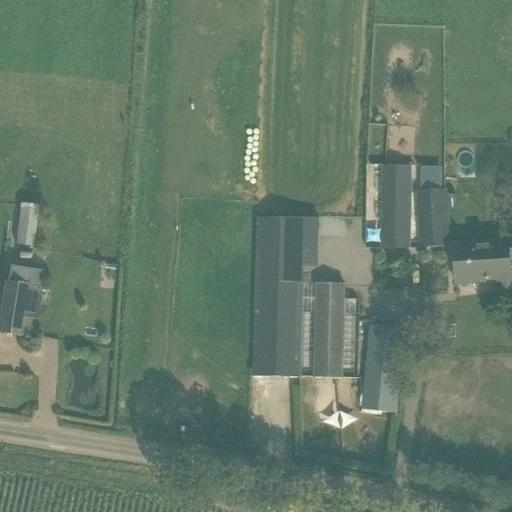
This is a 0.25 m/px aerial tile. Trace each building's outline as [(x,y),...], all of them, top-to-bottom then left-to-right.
[(410,166),(383,166),(381,249),(409,249),(410,166)] [(420,248),(449,247),(445,190),(417,191),(420,248)] [(20,205),(17,245),(34,246),(38,206),(20,205)] [(253,357),(253,377),(300,378),(301,358),(304,250),(318,251),(319,234),(319,218),(257,218),(253,357)] [(509,242),(453,245),(454,284),(511,281),(511,279),(511,248),(509,249),(509,242)] [(5,282),(0,315),(0,330),(2,331),(21,334),(23,316),(35,318),(40,287),(42,272),(10,267),(9,282),(5,282)] [(342,359),(344,284),(317,283),(315,379),(342,379),(342,359)] [(406,329),(372,325),(365,410),(397,414),(406,329)] [(30,341),(28,349),(39,351),(40,343),(30,341)]
